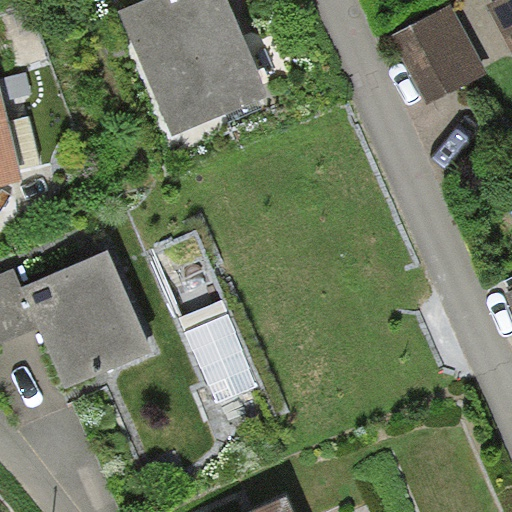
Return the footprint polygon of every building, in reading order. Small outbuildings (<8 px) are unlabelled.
[(228,0),(153,0),(119,14),(171,139),(269,99),(243,36),(228,0)] [(511,0),(504,0),(488,9),(511,55),(511,0)] [(452,7),(392,37),(427,106),(487,77),(452,7)] [(0,189),(22,184),(0,91),(0,189)] [(108,250),(22,288),(39,328),(67,392),(154,354),(108,250)] [(0,344),(39,328),(22,288),(13,267),(0,272),(0,344)] [(293,511),(288,500),(259,511),(293,511)]
